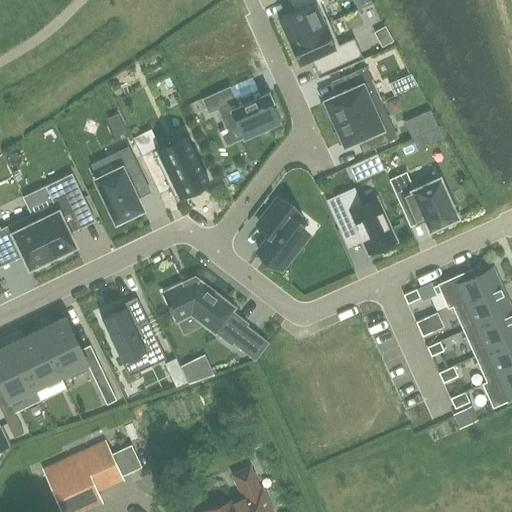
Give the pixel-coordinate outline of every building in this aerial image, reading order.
[(323,1),(322,0),(287,0),(293,12),(278,19),(289,42),(329,24),(320,2),(323,1)] [(339,45),(329,24),(289,42),(299,64),(311,59),(318,75),(361,55),(354,38),(339,45)] [(382,46),(393,41),(385,27),(375,33),(382,46)] [(324,102),(321,104),(326,116),(330,114),(334,123),(381,102),(365,66),(340,78),(345,90),(337,94),(325,99),(324,99),(323,100),(323,101),(324,101),(324,102)] [(411,74),(405,76),(411,89),(418,86),(411,74)] [(0,93),(0,114),(64,102),(59,82),(0,93)] [(230,86),(201,99),(208,114),(219,109),(221,114),(219,115),(226,129),(226,131),(238,125),(243,136),(245,135),(255,131),(256,131),(257,131),(278,121),(271,106),(275,104),(269,91),(239,105),(230,86)] [(337,132),(334,133),(339,145),(343,144),(343,145),(344,147),(345,146),(357,140),(366,136),(371,149),(397,138),(381,102),(334,123),(337,132)] [(444,137),(439,126),(428,131),(433,142),(444,137)] [(160,147),(152,151),(176,202),(188,196),(186,193),(195,188),(209,182),(186,135),(160,147)] [(98,177),(94,179),(115,222),(142,209),(136,197),(127,179),(140,173),(128,147),(114,154),(120,167),(98,177)] [(364,160),(370,173),(383,168),(377,154),(364,160)] [(309,179),(296,170),(292,176),(304,186),(309,179)] [(53,203),(31,214),(38,229),(43,239),(48,249),(52,257),(56,255),(58,259),(73,252),(71,248),(75,246),(69,233),(60,214),(85,202),(72,173),(45,186),(53,203)] [(457,218),(439,178),(413,189),(406,173),(393,179),(406,208),(417,203),(429,231),(457,218)] [(327,201),(341,231),(356,225),(362,239),(368,253),(396,241),(376,198),(361,205),(354,188),(327,201)] [(271,232),(258,249),(281,268),(307,234),(293,223),(299,216),(276,199),(258,222),(271,232)] [(0,227),(0,246),(15,240),(22,256),(29,268),(33,266),(35,270),(49,263),(47,259),(52,257),(48,249),(43,239),(38,229),(31,214),(1,229),(0,227)] [(447,308),(452,306),(500,284),(492,268),(481,273),(478,265),(437,284),(447,308)] [(182,283),(163,293),(168,304),(167,305),(169,310),(171,310),(176,321),(195,312),(205,319),(204,325),(215,333),(215,332),(231,345),(233,343),(246,326),(248,324),(232,311),(234,308),(198,280),(198,281),(195,278),(183,284),(182,283)] [(511,310),(500,284),(452,306),(447,308),(448,308),(452,306),(463,331),(511,310)] [(420,298),(416,289),(403,294),(407,304),(420,298)] [(123,365),(145,355),(151,365),(166,358),(147,319),(134,325),(123,303),(111,308),(113,312),(102,318),(111,337),(110,337),(123,365)] [(463,331),(475,357),(511,339),(511,311),(511,310),(463,331)] [(426,316),(415,321),(422,337),(433,332),(426,316)] [(39,330),(61,375),(87,362),(65,317),(39,330)] [(34,388),(61,375),(39,330),(12,343),(34,388)] [(258,335),(245,352),(255,360),(268,343),(258,335)] [(482,384),(511,370),(511,339),(475,357),(486,382),(482,384)] [(440,341),(427,347),(431,356),(444,350),(440,341)] [(0,384),(6,397),(0,400),(0,407),(14,437),(24,433),(8,400),(34,388),(12,343),(0,348),(0,384)] [(97,360),(87,364),(107,404),(116,400),(97,360)] [(454,367),(439,373),(443,383),(458,376),(454,367)] [(511,370),(482,384),(493,408),(511,399),(511,370)] [(465,392),(451,399),(454,406),(455,408),(470,402),(465,392)] [(43,473),(59,509),(123,480),(107,445),(43,473)] [(239,511),(243,511),(272,511),(262,488),(259,489),(250,467),(233,474),(243,496),(232,501),(231,500),(230,501),(235,511),(239,511)] [(243,511),(239,511),(235,511),(230,501),(204,511),(243,511)]
